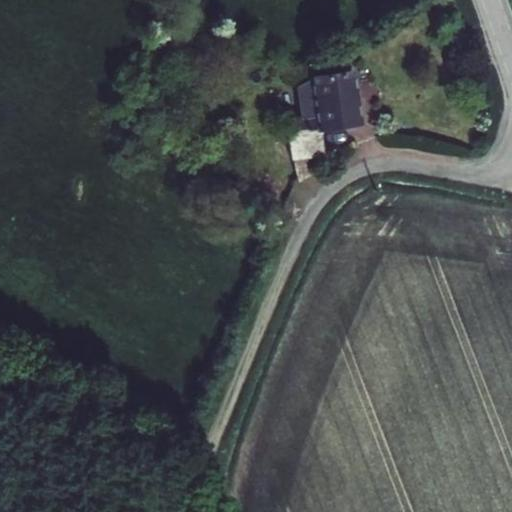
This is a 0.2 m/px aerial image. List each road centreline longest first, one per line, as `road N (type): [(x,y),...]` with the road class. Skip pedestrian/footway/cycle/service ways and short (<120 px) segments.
road 1 (unclassified): [(193,481),(295,244)]
road 2 (residential): [(295,244),(320,198),(361,166),(394,161),(511,185)]
